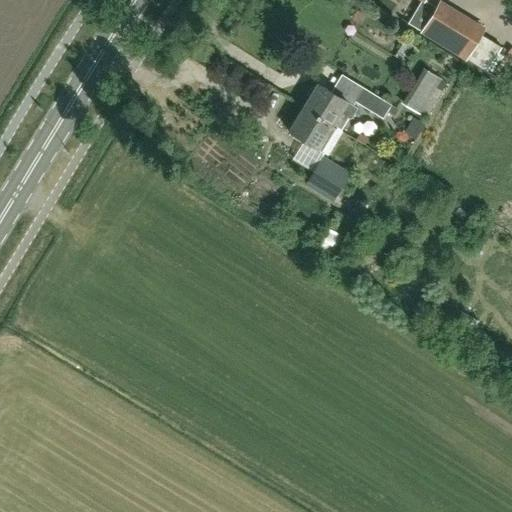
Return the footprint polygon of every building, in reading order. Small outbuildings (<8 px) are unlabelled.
[(438,0),(435,7),(424,0),(423,0),(408,24),(420,31),(419,33),(465,61),(485,28),(440,0),(438,0)] [(434,70),(409,103),(425,115),(450,83),(434,70)] [(303,106),(332,124),(336,116),(340,119),(351,118),(357,108),(317,83),(315,87),(310,88),(306,94),(307,99),(303,106)] [(390,105),(363,89),(355,102),(382,118),(390,105)] [(331,125),(332,124),(303,106),(288,131),(317,149),(327,156),(342,132),(331,125)] [(322,156),(312,172),(304,185),(333,203),(350,174),(322,156)] [(319,246),(333,254),(345,234),(330,226),(319,246)]
